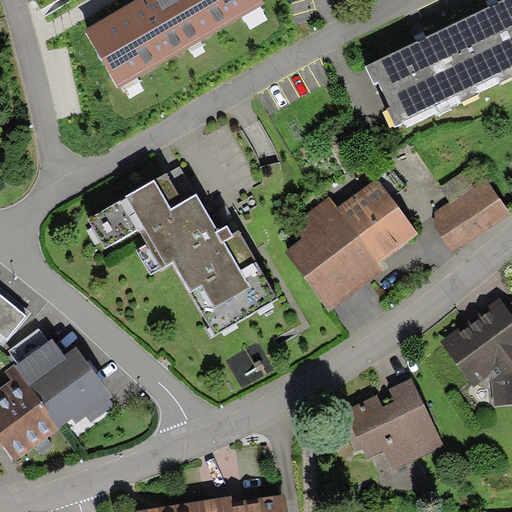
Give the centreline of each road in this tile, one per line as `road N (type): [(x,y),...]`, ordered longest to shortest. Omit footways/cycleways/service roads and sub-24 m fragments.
road 1 (residential): [(63,184),(338,31),(410,0)]
road 2 (residential): [(193,438),(365,345),(511,242)]
road 3 (residential): [(1,246),(152,373),(182,409),(193,438)]
road 4 (residential): [(63,184),(13,0)]
road 5 (residential): [(74,482),(193,438)]
